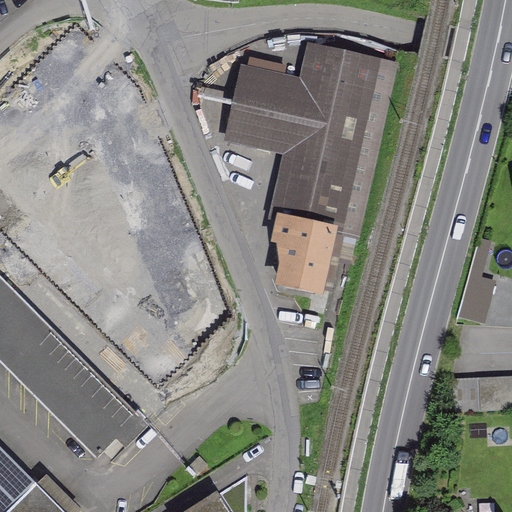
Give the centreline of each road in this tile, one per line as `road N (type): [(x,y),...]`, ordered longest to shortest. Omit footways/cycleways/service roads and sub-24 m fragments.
road 1 (primary): [(499,0),(375,511)]
road 2 (residential): [(151,37),(306,13),(511,52)]
road 3 (residential): [(0,403),(60,466),(94,484),(153,456),(265,352)]
road 4 (residential): [(265,352),(151,37)]
road 5 (residential): [(271,511),(276,430),(265,352)]
